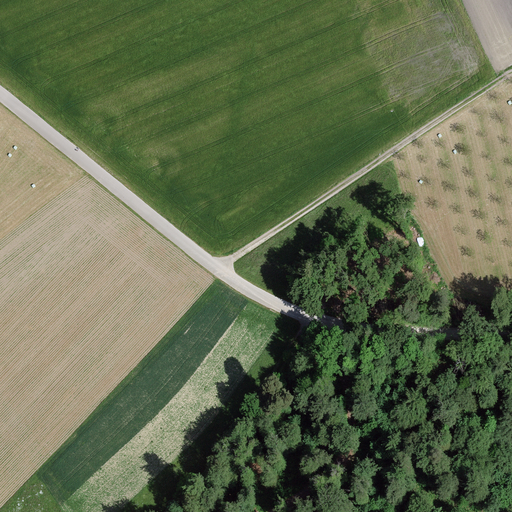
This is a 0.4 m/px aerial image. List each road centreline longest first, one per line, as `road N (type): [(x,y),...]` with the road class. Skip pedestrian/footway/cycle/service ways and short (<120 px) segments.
road 1 (unclassified): [(511,336),(376,331),(270,301),(0,92)]
road 2 (track): [(221,265),(511,71)]
